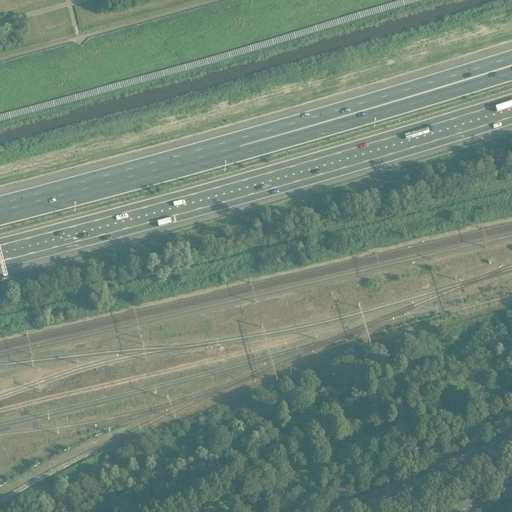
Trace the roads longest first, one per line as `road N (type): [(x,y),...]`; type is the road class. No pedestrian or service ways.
road 1 (motorway): [(511,61),(0,207)]
road 2 (motorway): [(0,249),(511,105)]
road 3 (trunk): [(511,445),(356,511)]
